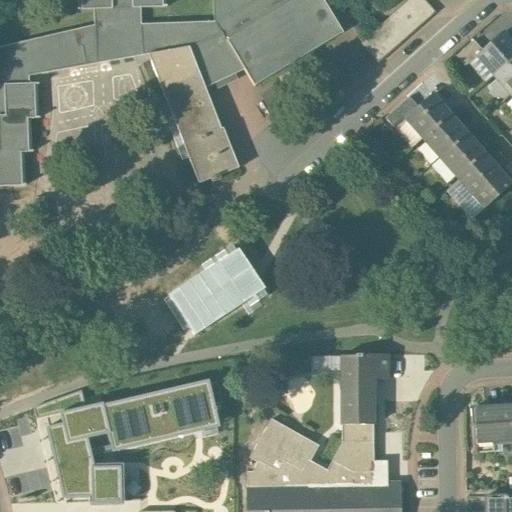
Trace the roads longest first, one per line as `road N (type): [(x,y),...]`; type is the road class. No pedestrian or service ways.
road 1 (residential): [(494,0),(300,160)]
road 2 (residential): [(511,369),(457,375),(444,398),(448,511)]
